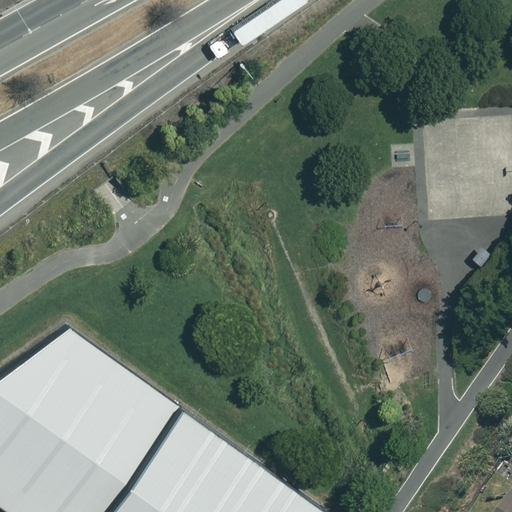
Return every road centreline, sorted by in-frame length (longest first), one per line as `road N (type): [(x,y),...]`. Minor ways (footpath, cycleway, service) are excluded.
road 1 (trunk): [(282,0),(0,206)]
road 2 (trunk): [(236,0),(0,138)]
